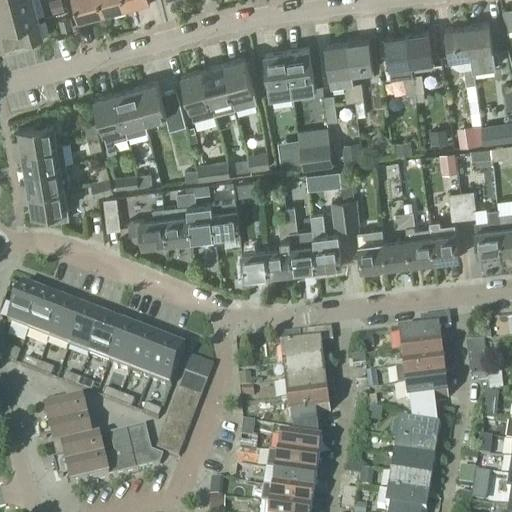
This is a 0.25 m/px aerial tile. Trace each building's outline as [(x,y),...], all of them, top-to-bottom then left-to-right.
[(43,37),(39,21),(33,0),(0,0),(0,47),(0,48),(43,37)] [(98,0),(72,0),(78,20),(102,14),(98,0)] [(123,0),(98,0),(102,14),(125,7),(123,0)] [(62,32),(72,29),(69,18),(59,20),(62,32)] [(484,83),(481,66),(494,64),(492,53),(493,53),(489,23),(467,26),(475,84),(484,83)] [(480,117),(475,84),(467,26),(445,29),(449,59),(470,56),(471,67),(463,68),(466,86),(471,126),(456,128),(459,148),(484,144),(481,126),(480,124),(480,117)] [(408,34),(412,64),(433,61),(429,31),(408,34)] [(411,64),(412,64),(408,34),(384,38),(390,80),(404,78),(406,94),(414,93),(415,102),(417,101),(414,76),(413,76),(411,64)] [(347,43),(351,73),(373,70),(369,40),(347,43)] [(355,101),(353,84),(351,73),(347,43),(324,46),(330,88),(343,87),(345,102),(354,101),(355,101)] [(314,90),(313,78),(308,48),(286,51),(292,93),(314,90)] [(270,96),(292,93),(286,51),(264,55),(270,96)] [(257,104),(254,92),(244,58),(223,64),(232,98),(235,109),(257,104)] [(211,103),(232,98),(223,64),(202,69),(211,103)] [(211,103),(202,69),(181,75),(193,120),(214,114),(211,103)] [(424,101),(423,92),(424,92),(421,75),(414,76),(417,101),(424,101)] [(136,87),(145,121),(165,115),(169,130),(186,125),(176,89),(161,93),(157,81),(136,87)] [(354,101),(356,117),(365,115),(361,83),(353,84),(355,101),(354,101)] [(124,127),(145,121),(136,87),(115,93),(124,127)] [(127,137),(124,127),(115,93),(94,98),(108,153),(117,150),(114,141),(127,137)] [(327,122),(337,121),(333,95),(322,96),(323,104),(325,104),(327,122)] [(511,139),(511,121),(481,126),(484,144),(511,139)] [(14,151),(56,144),(53,122),(18,128),(20,140),(12,141),(14,151)] [(87,139),(98,136),(94,123),(84,126),(87,139)] [(445,129),(429,131),(431,143),(447,141),(445,129)] [(91,152),(101,149),(98,136),(87,139),(91,152)] [(302,166),(299,144),(298,139),(277,142),(281,169),(302,166)] [(299,144),(302,168),(332,164),(329,140),(299,144)] [(411,153),(410,141),(393,144),(395,156),(411,153)] [(25,171),(66,164),(62,143),(56,144),(14,151),(15,161),(23,160),(25,171)] [(492,161),(511,157),(511,145),(490,148),(492,161)] [(248,155),(246,146),(239,148),(242,160),(235,161),(236,172),(250,170),(250,171),(249,159),(248,155)] [(250,171),(270,168),(267,152),(248,155),(249,159),(250,171)] [(439,155),(441,175),(457,173),(454,153),(439,155)] [(200,181),(230,177),(228,161),(198,165),(198,169),(200,181)] [(63,187),(63,186),(69,186),(66,164),(25,171),(27,183),(19,184),(21,193),(63,187)] [(98,181),(109,178),(105,165),(95,168),(98,180),(98,181)] [(199,181),(200,181),(198,169),(184,171),(185,183),(199,181)] [(326,188),(331,187),(341,186),(339,171),(324,172),(326,188)] [(137,175),(137,174),(137,173),(115,176),(116,189),(138,187),(138,185),(137,175)] [(138,185),(152,184),(151,173),(137,174),(137,175),(138,185)] [(94,196),(102,194),(112,191),(109,178),(98,181),(98,180),(90,182),(94,196)] [(258,181),(249,182),(249,184),(251,195),(257,195),(259,194),(258,181)] [(236,208),(235,200),(236,200),(235,186),(233,187),(232,182),(224,183),(226,201),(210,203),(215,236),(239,233),(236,208)] [(215,236),(210,203),(195,205),(194,196),(210,194),(208,185),(185,188),(191,239),(215,236)] [(342,186),(347,227),(359,226),(356,200),(354,200),(352,185),(342,186)] [(335,229),(347,227),(342,186),(341,186),(331,187),(333,203),(331,203),(335,229)] [(63,187),(21,193),(22,203),(30,202),(32,214),(44,212),(46,222),(69,219),(63,187)] [(167,242),(191,239),(185,188),(178,188),(179,193),(176,193),(178,207),(163,209),(167,242)] [(464,219),(476,218),(473,188),(460,189),(464,219)] [(452,220),(464,219),(460,189),(448,191),(452,220)] [(120,229),(116,203),(116,198),(103,199),(107,230),(120,229)] [(504,252),(511,250),(511,199),(511,200),(511,211),(499,213),(504,252)] [(143,245),(167,242),(163,209),(152,210),(153,219),(128,222),(130,235),(141,234),(143,245)] [(499,213),(498,213),(498,209),(486,211),(488,220),(474,222),(478,255),(504,252),(499,213)] [(431,227),(430,227),(415,229),(413,211),(404,212),(410,264),(435,260),(431,227)] [(387,267),(410,264),(404,212),(394,214),(397,240),(383,241),(387,267)] [(341,266),(338,241),(337,233),(325,234),(323,214),(311,216),(314,243),(317,268),(341,266)] [(288,235),(289,234),(298,233),(296,219),(287,220),(288,235)] [(290,246),(289,234),(288,235),(287,220),(278,221),(281,247),(266,249),(269,274),(293,271),(290,246)] [(440,226),(439,225),(439,220),(430,221),(430,227),(431,227),(435,260),(458,258),(454,224),(440,226)] [(383,241),(383,242),(382,230),(357,233),(362,270),(387,267),(383,241)] [(293,271),(317,268),(314,243),(290,246),(293,271)] [(245,277),(269,274),(266,249),(242,252),(245,277)] [(29,334),(43,296),(22,288),(7,326),(29,334)] [(49,342),(63,304),(43,296),(29,334),(49,342)] [(69,349),(83,312),(63,304),(49,342),(69,349)] [(89,357),(104,319),(83,312),(69,349),(89,357)] [(401,352),(441,347),(439,330),(451,328),(449,316),(421,319),(422,331),(399,334),(401,352)] [(109,365),(124,327),(104,319),(89,357),(109,365)] [(130,373),(145,335),(124,327),(109,365),(130,373)] [(489,329),(481,330),(483,342),(490,342),(489,329)] [(282,366),(323,361),(321,345),(332,343),(331,331),(302,334),(304,346),(280,349),(282,366)] [(150,381),(165,343),(145,335),(130,373),(150,381)] [(468,361),(486,359),(484,342),(466,344),(468,361)] [(165,343),(150,381),(170,389),(185,351),(165,343)] [(403,370),(444,365),(441,347),(401,352),(403,370)] [(16,366),(21,354),(7,349),(10,364),(16,366)] [(352,368),(365,366),(364,356),(351,358),(352,368)] [(185,375),(207,383),(213,367),(191,359),(185,375)] [(488,377),(486,359),(468,361),(469,375),(470,379),(488,377)] [(36,374),(39,366),(25,360),(22,368),(36,374)] [(284,383),(325,378),(323,361),(282,366),(284,383)] [(405,386),(445,381),(444,365),(403,370),(395,371),(397,388),(405,387),(405,386)] [(51,379),(54,371),(39,366),(36,374),(51,379)] [(491,390),(504,388),(502,374),(489,376),(491,390)] [(201,399),(207,383),(185,375),(179,390),(201,399)] [(76,389),(80,381),(65,376),(62,384),(76,389)] [(250,387),(249,376),(239,377),(240,388),(250,387)] [(286,400),(327,395),(325,378),(284,383),(286,400)] [(91,395),(94,387),(80,381),(76,389),(91,395)] [(356,392),(369,390),(367,381),(354,383),(356,392)] [(411,417),(435,414),(434,401),(448,399),(445,381),(405,386),(405,387),(407,404),(409,404),(411,417)] [(242,399),(253,398),(252,389),(241,390),(242,399)] [(196,413),(201,399),(179,390),(173,405),(196,413)] [(118,405),(121,397),(105,391),(102,399),(118,405)] [(484,419),(497,419),(498,393),(485,393),(484,419)] [(293,431),(317,428),(315,416),(329,414),(327,395),(286,400),(288,419),(291,419),(293,431)] [(131,411),(134,402),(121,397),(118,405),(131,411)] [(92,441),(92,440),(83,401),(44,410),(54,451),(61,449),(61,448),(92,441)] [(190,428),(196,413),(173,405),(168,419),(190,428)] [(158,421),(161,413),(146,407),(142,415),(158,421)] [(367,418),(377,419),(378,411),(376,411),(368,410),(367,418)] [(396,441),(437,448),(440,429),(437,429),(435,414),(411,417),(412,425),(399,423),(396,441)] [(178,458),(190,428),(168,419),(156,450),(178,458)] [(150,446),(148,439),(145,427),(139,429),(133,430),(127,432),(130,443),(131,450),(134,461),(137,473),(143,471),(149,470),(155,468),(159,467),(163,458),(151,453),(150,446)] [(278,455),(319,461),(321,444),(319,444),(317,428),(293,431),(294,440),(281,438),(278,455)] [(137,473),(134,461),(131,450),(130,443),(127,432),(109,436),(114,456),(104,458),(99,438),(92,440),(92,441),(61,448),(61,449),(70,489),(137,473)] [(434,464),(437,448),(396,441),(394,458),(434,464)] [(477,463),(478,454),(465,453),(464,461),(477,463)] [(278,455),(278,456),(269,455),(266,472),(275,473),(276,472),(316,478),(319,461),(278,455)] [(432,481),(434,464),(394,458),(391,475),(432,481)] [(358,477),(360,468),(347,466),(346,475),(358,477)] [(473,488),(476,471),(463,470),(460,486),(473,488)] [(478,471),(473,498),(487,501),(493,474),(478,471)] [(314,496),(316,478),(276,472),(275,473),(273,490),(314,496)] [(429,498),(432,481),(391,475),(389,492),(429,498)] [(273,490),(263,489),(261,506),(263,506),(263,505),(309,511),(311,511),(314,496),(273,490)] [(355,502),(356,492),(343,490),(342,500),(355,502)] [(427,511),(429,498),(389,492),(386,510),(390,511),(427,511)] [(471,505),(472,497),(459,495),(458,503),(471,505)] [(223,511),(224,501),(210,500),(209,511),(223,511)] [(353,511),(355,502),(342,500),(340,509),(353,511)]
